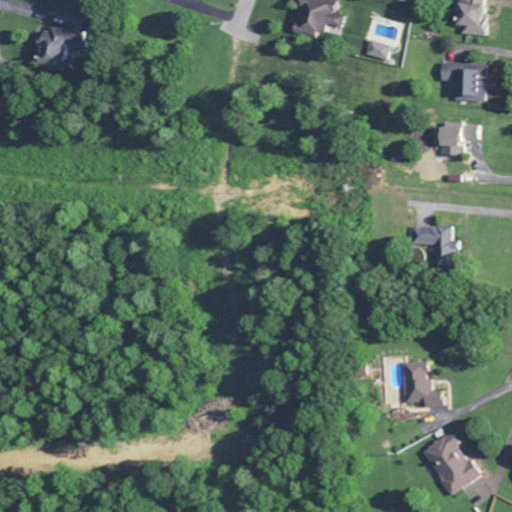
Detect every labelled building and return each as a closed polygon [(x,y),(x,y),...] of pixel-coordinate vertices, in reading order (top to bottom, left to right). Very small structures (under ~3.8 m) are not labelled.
[(340,5),(322,0),(305,0),(296,35),(318,41),(320,33),(325,35),(328,26),(342,30),(345,19),(337,16),(340,5)] [(489,40),(490,30),(486,29),(489,0),(463,0),(460,37),(489,40)] [(88,36),(46,29),(40,69),(74,74),(75,66),(69,65),(71,49),(86,52),(88,36)] [(392,48),(371,43),(367,58),(389,63),(392,48)] [(458,84),(458,104),(489,105),(490,68),(445,66),(444,84),(458,84)] [(442,158),(466,159),(466,143),(482,144),(483,128),(446,127),(446,131),(435,131),(435,149),(443,149),(442,158)] [(413,230),(413,248),(438,248),(437,273),(457,273),(457,257),(463,257),(463,244),(455,243),(455,231),(413,230)] [(406,406),(427,406),(427,410),(446,410),(445,395),(433,395),(432,383),(429,383),(428,364),(404,366),(406,406)] [(483,481),(465,451),(456,436),(425,455),(452,500),(483,481)]
